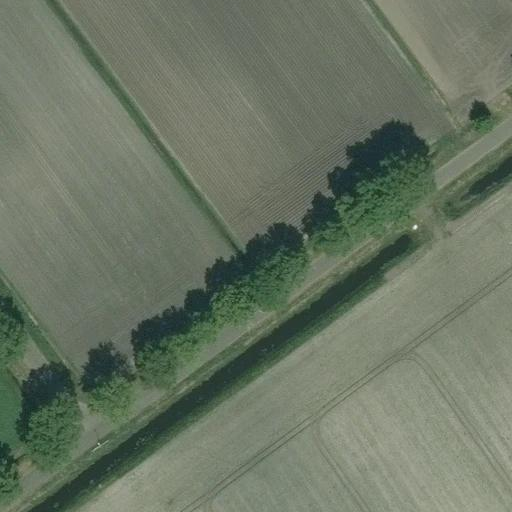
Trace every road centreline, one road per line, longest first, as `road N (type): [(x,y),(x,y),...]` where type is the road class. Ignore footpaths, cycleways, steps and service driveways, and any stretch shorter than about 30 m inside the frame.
road 1 (unclassified): [(89,463),(511,138)]
road 2 (unclassified): [(89,463),(0,341)]
